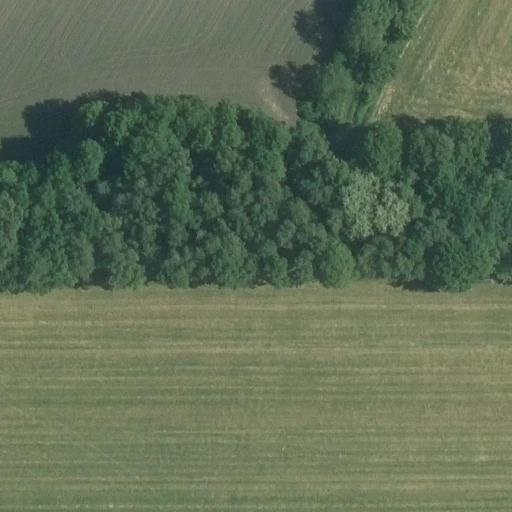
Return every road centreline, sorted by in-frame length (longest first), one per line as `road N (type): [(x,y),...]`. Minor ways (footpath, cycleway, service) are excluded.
road 1 (track): [(511,150),(364,152),(303,144)]
road 2 (track): [(325,149),(401,0)]
